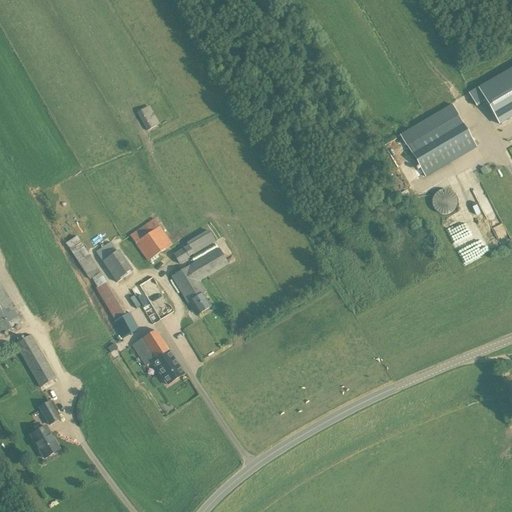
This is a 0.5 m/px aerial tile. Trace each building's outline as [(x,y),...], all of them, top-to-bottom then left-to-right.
[(511,68),(477,89),(468,94),(476,106),(484,101),(499,126),(511,118),(511,68)] [(147,131),(159,124),(148,106),(137,113),(147,131)] [(425,178),(477,147),(458,115),(406,146),(425,178)] [(407,198),(416,193),(413,189),(404,194),(407,198)] [(436,211),(438,213),(440,214),(442,214),(444,215),(447,214),(449,214),(451,212),(453,211),(455,209),(456,207),(456,205),(457,202),(457,200),(456,198),(455,196),(453,194),(452,192),(450,191),(447,190),(445,190),(443,190),(440,190),(438,191),(436,193),(435,194),(433,196),(432,198),(432,201),(432,203),(432,205),(433,207),(434,210),(436,211)] [(166,236),(154,219),(129,236),(147,262),(173,245),(166,236)] [(445,225),(464,265),(477,259),(458,219),(445,225)] [(179,265),(190,259),(189,257),(215,241),(208,230),(186,243),(188,246),(183,249),(173,255),(179,265)] [(107,283),(101,273),(77,237),(65,244),(90,280),(92,279),(97,288),(96,288),(115,321),(113,322),(122,339),(139,330),(130,313),(127,315),(116,298),(107,282),(107,283)] [(136,271),(122,250),(119,252),(112,241),(97,251),(117,283),(136,271)] [(211,308),(203,294),(207,292),(200,282),(229,265),(219,248),(171,277),(188,304),(191,302),(199,316),(211,308)] [(157,276),(133,289),(153,325),(177,311),(157,276)] [(0,335),(23,322),(0,283),(0,335)] [(156,331),(131,346),(145,367),(153,361),(159,370),(158,371),(167,386),(181,377),(172,363),(176,360),(156,331)] [(40,388),(56,378),(31,335),(15,344),(40,388)] [(114,344),(107,348),(110,353),(117,348),(114,344)] [(49,425),(59,420),(49,402),(39,408),(49,425)] [(44,459),(59,450),(46,427),(31,435),(44,459)]
